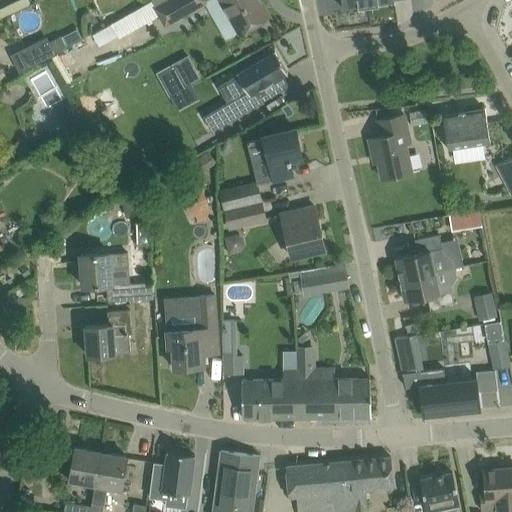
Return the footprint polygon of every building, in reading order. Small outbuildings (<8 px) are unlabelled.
[(206,0),(170,0),(157,8),(162,17),(167,25),(208,2),(206,0)] [(221,0),(240,32),(269,16),(260,0),(221,0)] [(341,0),(343,9),(358,6),(359,8),(368,6),(367,0),(341,0)] [(157,8),(154,3),(112,27),(121,41),(162,17),(157,8)] [(46,37),(25,48),(34,65),(56,54),(54,52),(66,46),(61,36),(49,42),(46,37)] [(246,91),(203,117),(212,132),(273,96),(267,86),(288,73),(275,52),(237,75),(246,91)] [(188,56),(157,72),(177,109),(198,98),(190,83),(200,78),(188,56)] [(62,108),(71,127),(85,120),(76,101),(62,108)] [(485,109),(443,115),(448,149),(453,149),(455,163),(485,158),(482,144),(491,143),(485,109)] [(369,138),(373,156),(377,155),(382,179),(412,172),(406,145),(410,144),(404,114),(377,120),(381,136),(369,138)] [(290,160),(302,157),(295,129),(247,140),(251,158),(268,154),(274,180),(292,175),(289,164),(291,163),(290,160)] [(72,145),(85,159),(100,144),(87,131),(72,145)] [(9,154),(0,159),(0,170),(1,172),(15,164),(9,154)] [(511,156),(496,164),(511,194),(511,156)] [(95,182),(108,205),(129,193),(116,170),(95,182)] [(221,192),(225,210),(262,201),(258,184),(221,192)] [(202,187),(182,195),(191,217),(196,215),(198,221),(214,214),(202,187)] [(121,198),(126,218),(144,213),(139,194),(121,198)] [(262,201),(225,210),(230,228),(266,219),(262,201)] [(281,214),(291,258),(325,249),(314,206),(281,214)] [(477,210),(449,216),(452,231),(480,226),(477,210)] [(226,236),(230,253),(246,250),(242,233),(226,236)] [(418,253),(395,258),(400,279),(432,272),(436,271),(455,267),(453,258),(443,253),(439,234),(415,239),(418,253)] [(31,240),(22,245),(28,255),(37,250),(31,240)] [(81,254),(83,286),(128,284),(135,283),(134,266),(129,267),(128,251),(81,254)] [(302,270),(306,293),(347,286),(343,262),(302,270)] [(432,272),(400,279),(405,301),(427,296),(430,310),(455,305),(451,286),(457,276),(455,267),(436,271),(432,272)] [(10,276),(0,281),(0,282),(4,289),(14,283),(10,276)] [(135,283),(128,284),(129,297),(153,295),(152,282),(135,283)] [(492,292),(474,295),(479,320),(497,316),(492,292)] [(204,354),(219,353),(215,294),(197,296),(200,326),(166,328),(167,348),(172,348),(174,368),(205,366),(204,354)] [(108,324),(86,326),(88,356),(131,353),(130,334),(132,334),(130,310),(108,311),(108,324)] [(225,319),(226,374),(246,373),(245,354),(239,354),(239,318),(225,319)] [(406,388),(419,386),(423,416),(481,409),(477,379),(444,382),(442,369),(422,371),(414,333),(395,338),(406,388)] [(490,344),(495,369),(511,366),(506,340),(490,344)] [(315,369),(295,369),(295,379),(295,417),(371,416),(370,378),(351,378),(316,379),(315,369)] [(295,417),(295,379),(242,379),(243,418),(295,417)] [(45,444),(31,442),(29,455),(42,457),(45,444)] [(70,479),(95,484),(100,451),(75,447),(70,479)] [(95,484),(91,506),(90,511),(103,511),(109,486),(121,488),(127,456),(100,451),(95,484)] [(253,511),(261,456),(221,451),(213,511),(253,511)] [(151,463),(146,498),(165,501),(166,493),(189,496),(193,455),(164,452),(163,464),(151,463)] [(391,456),(286,466),(289,498),(296,497),(297,511),(353,511),(368,511),(366,488),(394,486),(391,456)] [(486,494),(480,495),(481,510),(498,508),(498,511),(511,511),(511,467),(484,470),(486,494)] [(453,472),(420,479),(427,511),(459,511),(458,506),(460,506),(453,472)] [(66,502),(63,511),(90,511),(91,506),(66,502)]
